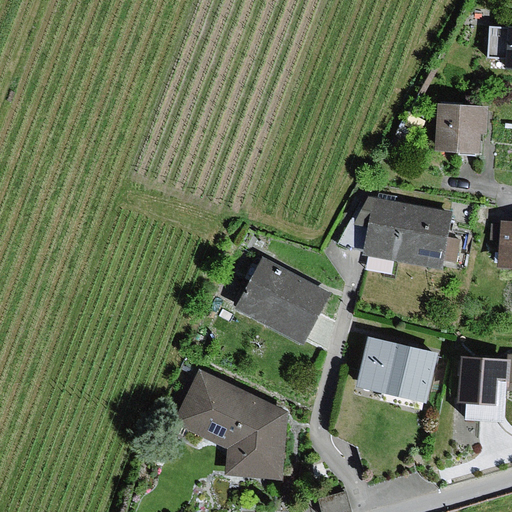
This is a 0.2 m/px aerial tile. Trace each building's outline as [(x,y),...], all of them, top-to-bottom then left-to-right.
[(511,29),(492,28),(490,60),(510,61),(510,69),(511,69),(511,29)] [(493,110),(444,106),(440,151),(483,155),(485,131),(491,131),(493,110)] [(401,128),(385,159),(399,166),(409,144),(407,143),(412,133),(401,128)] [(458,212),(380,196),(378,210),(369,251),(369,255),(447,271),(449,261),(457,262),(461,240),(453,238),(458,212)] [(352,249),(369,251),(378,210),(360,206),(339,243),(352,249)] [(511,223),(505,223),(505,225),(504,242),(503,270),(511,270),(511,223)] [(504,242),(505,225),(493,225),(492,241),(504,242)] [(310,345),(337,293),(260,253),(247,277),(258,282),(243,311),(310,345)] [(443,354),(374,339),(364,387),(433,402),(443,354)] [(511,361),(467,359),(463,422),(511,425),(511,424),(511,361)] [(291,411),(203,370),(179,424),(230,449),(229,476),(247,477),(288,481),(291,411)] [(412,434),(362,449),(374,487),(424,473),(412,434)] [(326,464),(313,467),(318,485),(331,482),(326,464)] [(204,511),(241,511),(243,511),(280,511),(285,511),(288,481),(247,477),(245,494),(209,490),(204,511)] [(355,511),(350,492),(321,500),(324,511),(355,511)]
